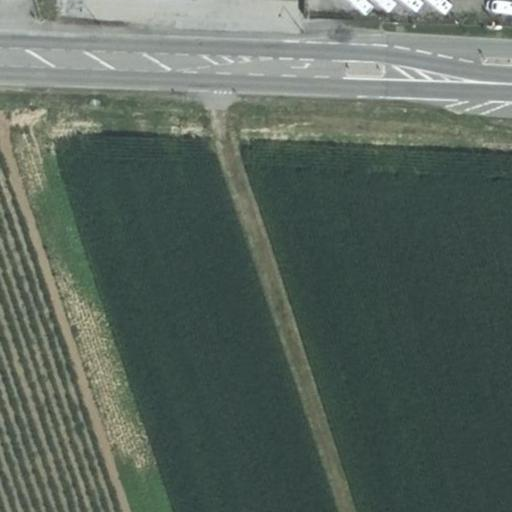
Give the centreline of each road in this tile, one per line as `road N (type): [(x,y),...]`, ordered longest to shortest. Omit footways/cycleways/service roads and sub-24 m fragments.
road 1 (primary): [(0,61),(511,81)]
road 2 (track): [(204,71),(343,511)]
